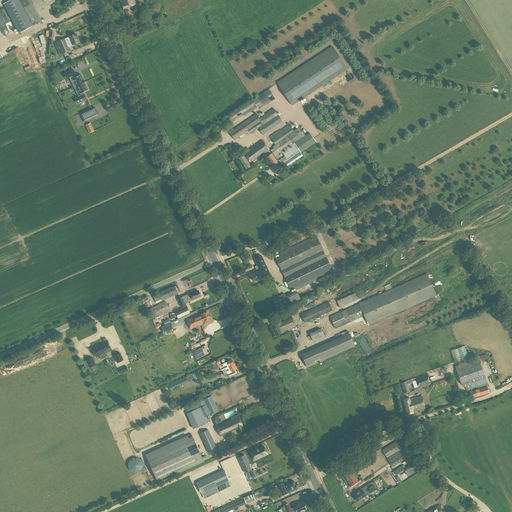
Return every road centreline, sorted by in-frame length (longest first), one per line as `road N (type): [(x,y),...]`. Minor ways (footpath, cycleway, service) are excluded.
road 1 (track): [(511,114),(327,221),(214,262)]
road 2 (track): [(246,333),(329,297),(397,248),(511,210)]
road 3 (secondary): [(214,262),(92,0)]
road 4 (secondary): [(313,479),(214,262)]
road 5 (unclassified): [(0,358),(214,262)]
road 6 (track): [(288,425),(103,511)]
road 7 (unclassified): [(326,472),(398,423),(496,393)]
road 8 (track): [(487,511),(434,467),(414,418)]
